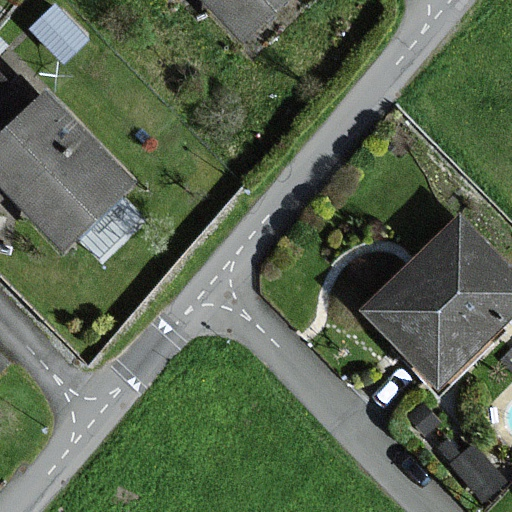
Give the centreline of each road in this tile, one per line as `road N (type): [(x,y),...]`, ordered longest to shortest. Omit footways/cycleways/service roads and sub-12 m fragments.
road 1 (residential): [(448,0),(206,282)]
road 2 (residential): [(206,282),(440,511)]
road 3 (residential): [(206,282),(12,511)]
